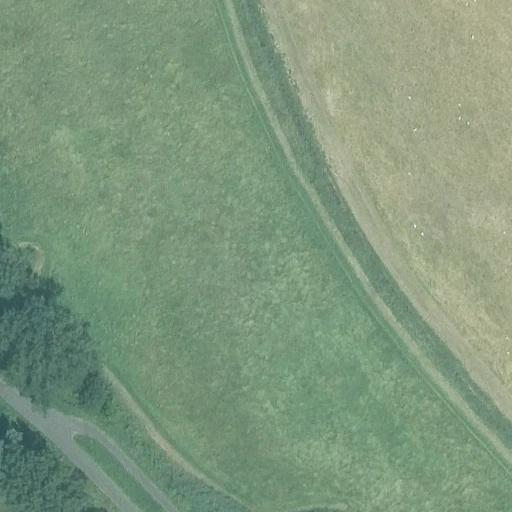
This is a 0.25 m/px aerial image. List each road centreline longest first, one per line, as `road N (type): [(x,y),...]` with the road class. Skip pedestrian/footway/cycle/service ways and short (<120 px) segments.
road 1 (unclassified): [(42,422),(86,427),(106,440),(175,511)]
road 2 (unclassified): [(134,511),(42,422)]
